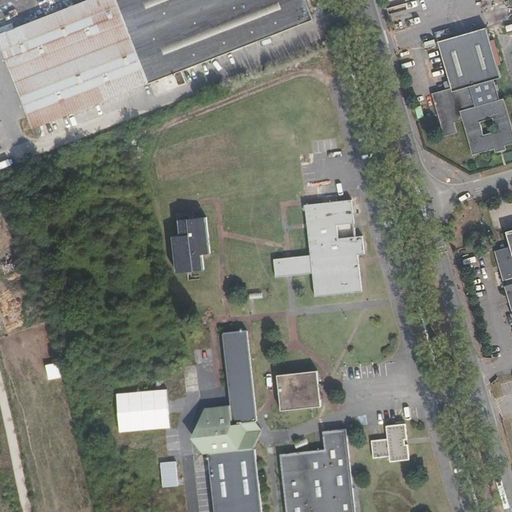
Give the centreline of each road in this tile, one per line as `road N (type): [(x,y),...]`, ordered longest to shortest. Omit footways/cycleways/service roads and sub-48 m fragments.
road 1 (unknown): [(363,11),(35,148),(17,141),(0,96)]
road 2 (unclassified): [(424,203),(511,510)]
road 3 (unclassified): [(359,0),(424,203)]
